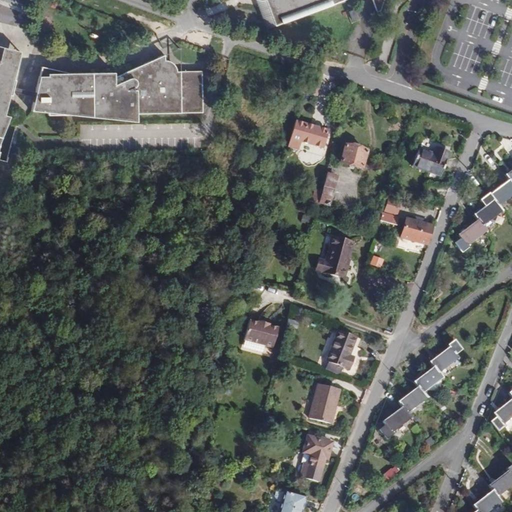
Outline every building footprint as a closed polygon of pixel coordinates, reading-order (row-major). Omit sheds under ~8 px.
[(373,0),(377,10),(380,8),(382,0),(256,0),(258,0),(261,1),(263,0),(266,0),(275,25),(275,26),(279,25),(279,26),(280,28),(283,29),(286,30),(288,30),(290,30),(292,33),(323,21),(323,23),(324,25),(326,26),(328,26),(330,27),(332,27),(334,27),(336,30),(352,24),(343,1),(344,0),(373,0)] [(256,0),(266,29),(275,25),(266,0),(263,0),(261,1),(258,0),(256,0)] [(355,9),(349,11),(352,20),(358,17),(355,9)] [(174,66),(173,64),(171,62),(169,61),(167,60),(165,60),(163,59),(163,54),(135,68),(138,74),(142,72),(176,70),(175,68),(174,66)] [(201,109),(200,88),(202,87),(202,69),(176,70),(142,72),(138,74),(135,68),(114,78),(114,73),(69,75),(46,76),(47,78),(38,78),(31,113),(48,114),(48,117),(70,117),(137,114),(179,112),(182,110),(201,109)] [(69,75),(40,69),(38,78),(47,78),(46,76),(69,75)] [(137,122),(137,114),(70,117),(137,122)] [(324,148),(329,131),(296,122),(290,147),(300,150),(302,143),(324,148)] [(366,151),(344,144),(339,161),(362,167),(366,151)] [(418,148),(412,166),(440,175),(449,150),(436,145),(433,153),(418,148)] [(511,170),(505,176),(509,181),(491,196),(489,195),(479,202),(484,207),(474,215),(477,220),(457,236),(460,239),(454,245),(461,254),(468,248),(466,247),(485,231),(482,226),(502,211),(498,206),(511,195),(511,170)] [(331,205),(338,175),(327,173),(323,191),(320,201),(320,202),(331,205)] [(320,201),(323,191),(315,189),(312,199),(315,200),(320,201)] [(376,237),(380,222),(382,214),(377,212),(371,236),(376,237)] [(397,226),(399,218),(382,214),(380,222),(397,226)] [(405,220),(400,238),(426,245),(431,226),(405,220)] [(320,261),(317,273),(345,281),(354,244),(332,239),(326,262),(320,261)] [(284,314),(286,304),(276,302),(273,311),(284,314)] [(257,323),(248,321),(243,341),(273,349),(278,329),(269,326),(269,325),(257,322),(257,323)] [(349,356),(355,338),(337,331),(325,361),(328,362),(343,367),(348,369),(353,358),(349,356)] [(461,350),(454,341),(446,346),(448,349),(429,362),(433,367),(414,382),(417,387),(397,402),(402,407),(381,422),(384,426),(378,431),(386,440),(393,435),(390,432),(410,418),(406,413),(426,398),(422,393),(442,378),(437,373),(457,359),(455,355),(461,350)] [(340,377),(343,367),(328,362),(324,371),(340,377)] [(317,384),(309,418),(331,423),(339,389),(317,384)] [(511,390),(508,393),(511,397),(511,399),(493,414),(496,417),(490,422),(497,431),(504,426),(502,424),(511,416),(511,390)] [(329,459),(333,443),(308,436),(305,453),(312,455),(309,465),(306,464),(302,478),(320,482),(327,459),(329,459)] [(309,465),(312,455),(305,453),(303,463),(306,464),(309,465)] [(511,464),(505,470),(507,472),(489,485),(493,491),(472,506),(476,511),(474,511),(486,511),(501,502),(497,497),(511,485),(511,464)] [(381,475),(387,481),(396,473),(391,467),(381,475)] [(283,503),(285,492),(276,490),(275,496),(275,497),(278,501),(283,503)] [(301,511),(305,497),(285,492),(283,503),(280,511),(301,511)]
